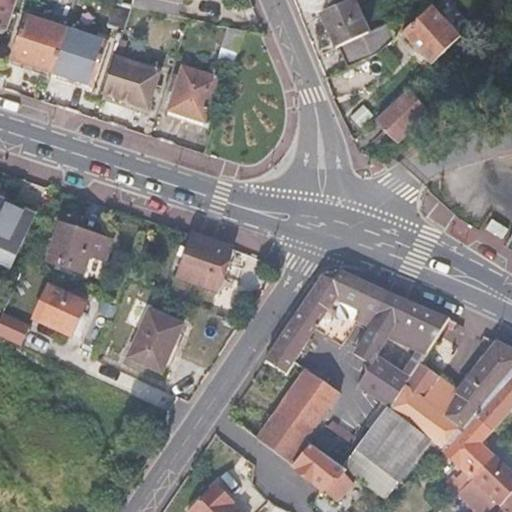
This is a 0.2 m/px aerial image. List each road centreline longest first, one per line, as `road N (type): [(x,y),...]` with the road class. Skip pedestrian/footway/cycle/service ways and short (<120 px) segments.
road 1 (primary): [(233,203),(0,128)]
road 2 (primary): [(309,237),(511,310)]
road 3 (tertiary): [(205,412),(291,284),(309,237)]
road 4 (primary): [(511,294),(441,250),(341,215)]
road 5 (residential): [(205,412),(275,465),(305,511)]
road 6 (residential): [(341,215),(341,183),(311,95)]
road 7 (tertiary): [(137,511),(205,412)]
